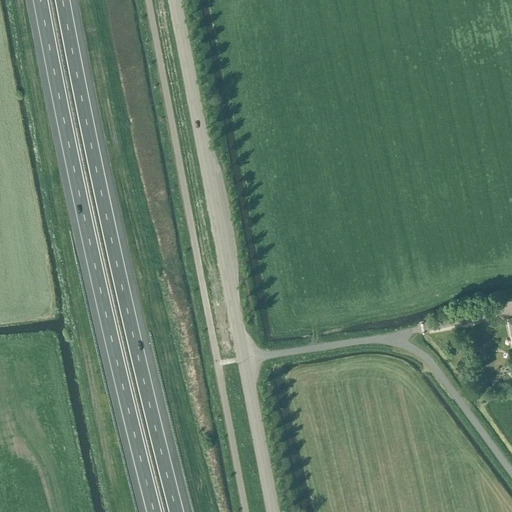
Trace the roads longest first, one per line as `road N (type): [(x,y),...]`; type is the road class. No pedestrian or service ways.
road 1 (motorway): [(183,511),(130,309),(69,0)]
road 2 (motorway): [(37,0),(151,511)]
road 3 (tertiary): [(244,358),(176,0)]
road 4 (unclassified): [(244,358),(375,339),(408,346),(511,474)]
road 5 (tertiary): [(272,511),(244,358)]
